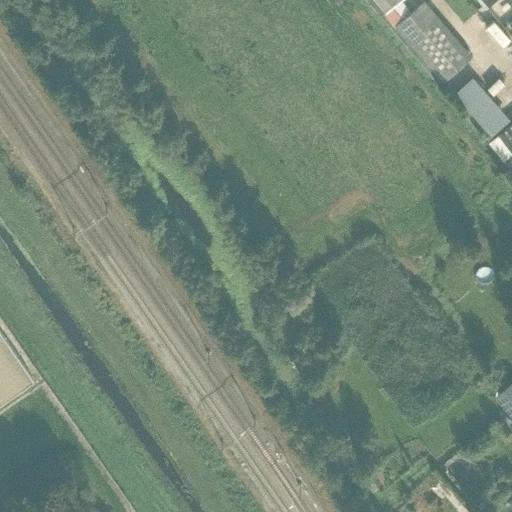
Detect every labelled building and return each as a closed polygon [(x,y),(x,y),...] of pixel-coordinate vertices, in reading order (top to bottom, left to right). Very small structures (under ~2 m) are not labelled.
[(398,0),(377,0),(386,10),(398,0)] [(443,80),(471,56),(424,0),(395,24),(443,80)] [(480,0),(486,7),(487,6),(489,9),(496,3),(494,0),(480,0)] [(511,121),(496,133),(511,153),(511,152),(511,121)] [(0,403),(34,380),(0,330),(0,403)] [(500,468),(495,472),(496,479),(503,481),(508,477),(507,470),(500,468)]
